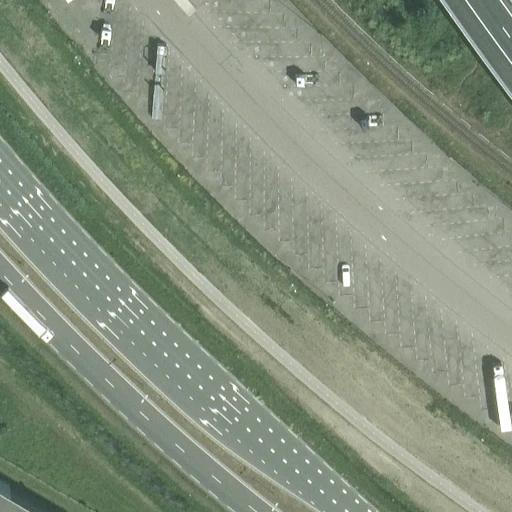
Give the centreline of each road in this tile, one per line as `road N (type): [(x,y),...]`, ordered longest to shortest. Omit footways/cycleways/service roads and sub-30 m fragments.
road 1 (secondary): [(350,511),(181,368),(0,181)]
road 2 (secondary): [(0,266),(139,408),(260,511)]
